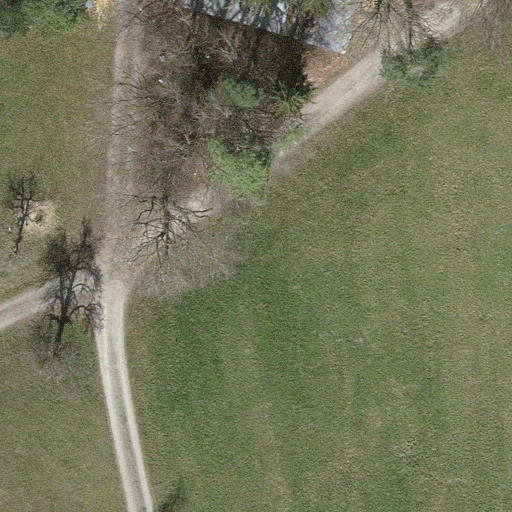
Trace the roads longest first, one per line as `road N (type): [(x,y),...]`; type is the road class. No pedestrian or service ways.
road 1 (track): [(465,0),(99,282)]
road 2 (track): [(132,0),(133,177),(99,282)]
road 3 (track): [(99,282),(148,511)]
